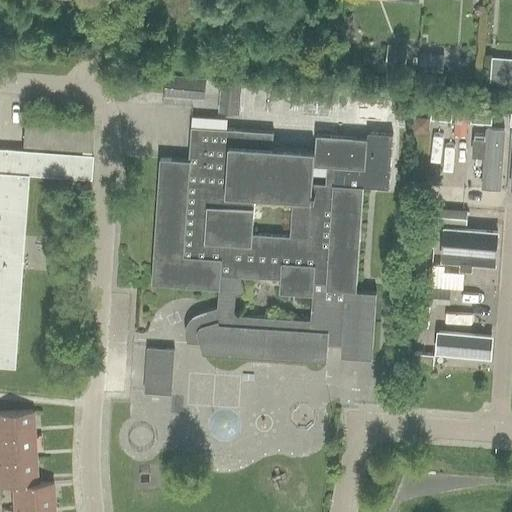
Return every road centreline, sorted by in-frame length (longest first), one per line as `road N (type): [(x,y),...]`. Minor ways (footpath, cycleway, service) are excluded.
road 1 (residential): [(93,511),(89,426),(111,127),(102,99),(78,86),(0,83)]
road 2 (residential): [(497,435),(361,432),(344,511)]
road 3 (residential): [(497,435),(511,287)]
